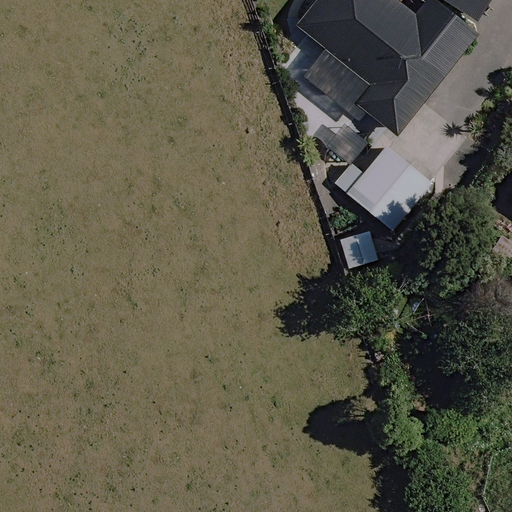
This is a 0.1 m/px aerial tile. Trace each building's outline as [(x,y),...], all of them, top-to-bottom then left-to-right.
[(355,108),(393,139),(472,43),(425,4),(411,22),(383,0),(320,0),(297,28),(371,88),(355,108)] [(490,0),(435,0),(475,25),(490,0)] [(428,189),(376,142),(337,184),(390,232),(428,189)] [(378,261),(368,232),(336,244),(347,272),(378,261)] [(506,280),(511,272),(511,242),(498,232),(478,259),(506,280)]
